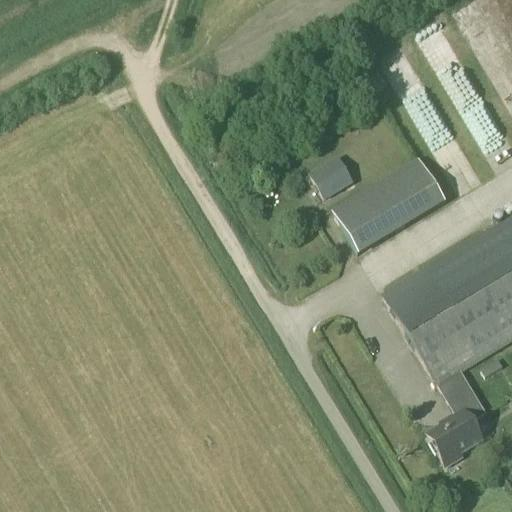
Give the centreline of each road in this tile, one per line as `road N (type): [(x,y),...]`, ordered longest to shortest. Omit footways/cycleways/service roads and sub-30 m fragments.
road 1 (track): [(0,83),(79,42),(118,49),(274,323)]
road 2 (unclassified): [(388,511),(274,323)]
